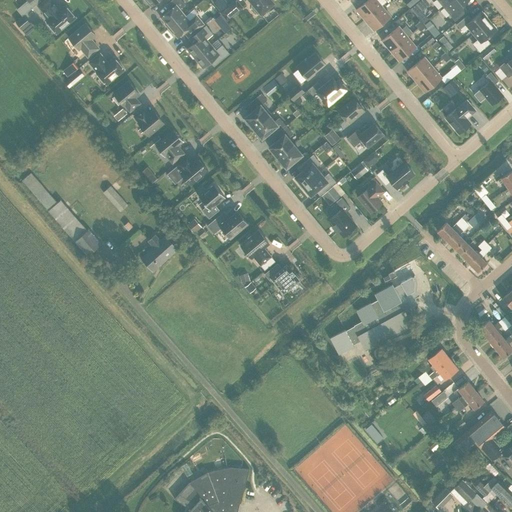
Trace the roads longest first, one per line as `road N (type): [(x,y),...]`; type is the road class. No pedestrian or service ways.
road 1 (residential): [(455,161),(352,254),(335,255),(121,0)]
road 2 (track): [(125,296),(314,511)]
road 3 (residential): [(323,0),(455,161)]
road 4 (unclassified): [(511,399),(461,337),(463,307),(479,289)]
